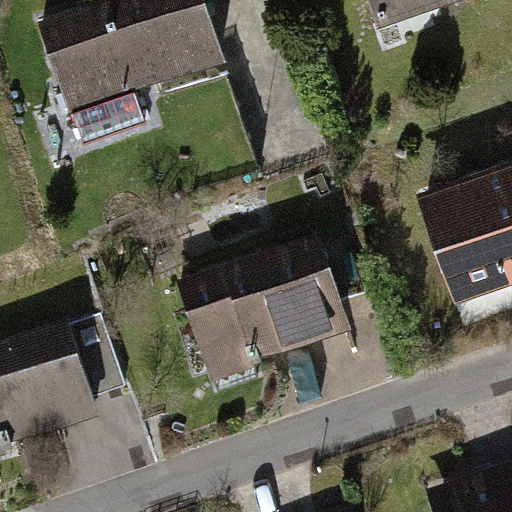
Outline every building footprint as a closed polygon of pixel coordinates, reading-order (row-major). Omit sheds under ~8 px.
[(195,0),(132,0),(39,30),(69,124),(220,77),(195,0)] [(357,0),(367,35),(483,0),(357,0)] [(187,199),(254,178),(223,83),(156,105),(187,199)] [(511,171),(415,204),(451,309),(511,288),(511,171)] [(314,248),(177,291),(206,383),(343,341),(314,248)] [(108,308),(76,318),(97,392),(129,383),(108,308)] [(63,334),(0,353),(0,454),(92,425),(63,334)] [(511,511),(511,471),(429,494),(433,511),(511,511)]
